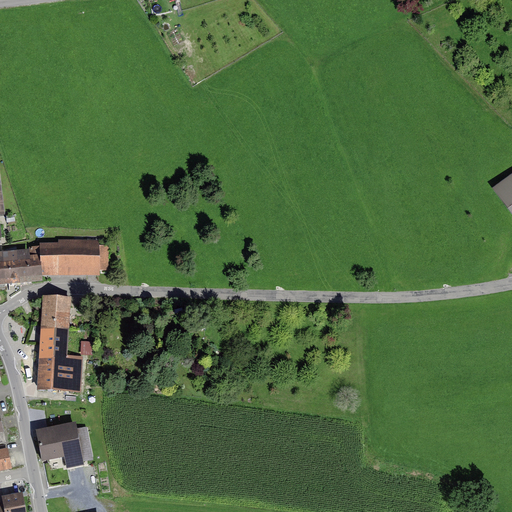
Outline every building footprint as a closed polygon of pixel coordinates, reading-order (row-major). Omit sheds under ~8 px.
[(511,178),(492,194),(511,219),(511,178)] [(15,215),(7,215),(7,223),(16,222),(15,215)] [(59,242),(40,242),(41,253),(43,275),(100,275),(100,270),(109,270),(109,245),(99,244),(100,240),(59,239),(59,242)] [(30,248),(0,250),(0,283),(43,281),(43,275),(41,253),(30,254),(30,248)] [(60,296),(44,295),(40,357),(54,357),(54,353),(68,354),(71,297),(63,296),(60,296)] [(91,352),(91,341),(74,342),(75,353),(91,352)] [(54,357),(40,357),(38,389),(82,391),(84,356),(68,354),(54,353),(54,357)] [(36,429),(42,460),(65,456),(67,468),(85,465),(84,461),(77,428),(76,421),(36,429)] [(87,427),(77,428),(84,461),(93,459),(87,427)] [(8,447),(0,448),(0,470),(13,468),(8,447)] [(0,511),(27,511),(23,491),(2,495),(3,504),(0,504),(0,511)]
